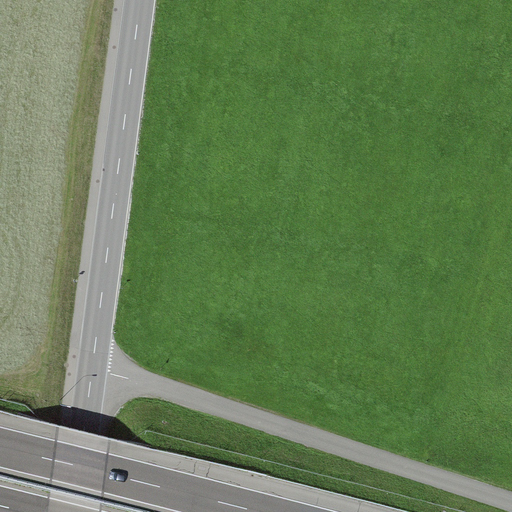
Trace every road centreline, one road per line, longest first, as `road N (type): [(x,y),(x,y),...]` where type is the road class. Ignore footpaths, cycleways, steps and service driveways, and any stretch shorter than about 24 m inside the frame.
road 1 (tertiary): [(74,511),(140,0)]
road 2 (track): [(511,502),(92,371)]
road 3 (motorway): [(256,511),(0,446)]
